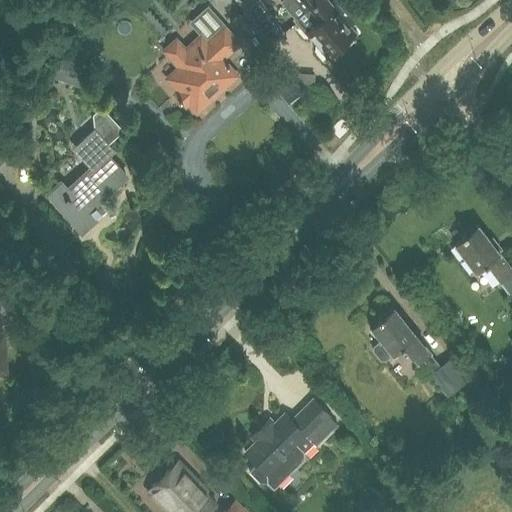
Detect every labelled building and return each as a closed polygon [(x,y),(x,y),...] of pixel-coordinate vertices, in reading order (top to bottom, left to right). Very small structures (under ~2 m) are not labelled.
[(282,31),(259,0),(240,0),(241,0),(246,7),(243,9),(266,42),(282,31)] [(281,0),(280,1),(293,17),(292,18),(303,32),(306,30),(324,51),(323,52),(326,56),(327,54),(328,55),(353,33),(328,5),(331,3),(328,0),(281,0)] [(207,5),(198,13),(189,21),(200,34),(186,45),(177,35),(162,49),(164,52),(164,54),(173,65),(175,63),(178,67),(165,78),(176,90),(172,94),(183,105),(187,102),(194,111),(210,97),(217,91),(235,75),(220,58),(237,42),(222,26),(225,24),(207,5)] [(101,195),(103,195),(113,186),(113,184),(124,174),(107,156),(115,149),(94,127),(72,147),(90,166),(66,188),(60,181),(47,192),(54,199),(53,200),(73,221),(72,223),(81,233),(98,218),(96,216),(101,211),(93,203),(101,195)] [(0,162),(14,151),(0,133),(0,162)] [(16,227),(7,218),(0,224),(0,237),(2,240),(16,227)] [(474,269),(485,260),(511,296),(511,267),(477,222),(459,237),(460,238),(454,243),(474,269)] [(22,249),(7,240),(0,250),(0,264),(9,270),(22,249)] [(417,362),(423,358),(430,352),(393,305),(375,319),(376,321),(371,325),(381,338),(373,345),(373,349),(380,359),(385,359),(393,353),(392,351),(402,343),(417,362)] [(439,364),(430,352),(423,358),(432,370),(429,373),(448,395),(463,382),(472,392),(482,383),(468,366),(462,370),(450,355),(439,364)] [(285,412),(245,451),(257,463),(249,470),(259,481),(267,481),(273,488),(304,458),(304,451),(313,443),(315,446),(339,423),(313,396),(301,407),(302,408),(292,418),(285,412)] [(209,490),(179,459),(162,475),(159,475),(154,480),(154,484),(150,487),(163,501),(158,506),(162,511),(208,511),(218,503),(207,491),(209,490)] [(220,511),(248,511),(235,498),(220,511)]
